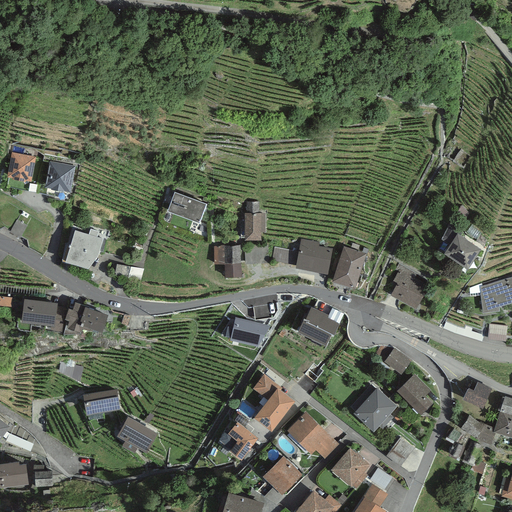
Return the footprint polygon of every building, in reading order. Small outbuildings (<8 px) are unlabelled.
[(36,156),(11,151),(7,177),(31,181),(36,156)] [(75,164),(50,160),(45,187),(70,192),(75,164)] [(207,208),(174,195),(166,215),(199,228),(207,208)] [(249,200),(248,208),(260,209),(260,200),(249,200)] [(265,211),(245,210),(244,238),(264,239),(265,211)] [(27,226),(16,219),(10,231),(20,237),(27,226)] [(104,239),(75,229),(66,260),(87,267),(100,252),(104,239)] [(479,247),(458,233),(445,253),(466,266),(479,247)] [(334,244),(301,238),(296,266),(328,272),(334,244)] [(240,243),(219,244),(220,276),(240,276),(240,243)] [(366,252),(344,245),(333,278),(356,285),(366,252)] [(291,260),(293,249),(277,246),(275,257),(291,260)] [(426,286),(404,274),(392,296),(415,308),(426,286)] [(511,275),(476,286),(477,311),(494,310),(494,305),(511,299),(511,275)] [(57,301),(24,297),(21,321),(54,325),(57,301)] [(109,313),(75,301),(73,308),(69,306),(65,315),(70,317),(67,324),(80,329),(81,327),(90,330),(91,327),(102,331),(109,313)] [(339,320),(309,307),(299,329),(330,342),(339,320)] [(270,324),(235,317),(230,336),(258,343),(270,324)] [(504,324),(488,323),(487,340),(503,341),(504,324)] [(408,361),(392,348),(383,360),(399,373),(408,361)] [(411,372),(392,388),(414,415),(434,398),(411,372)] [(268,397),(252,416),(268,430),(294,399),(265,374),(255,386),(268,397)] [(490,389),(469,380),(463,395),(484,404),(490,389)] [(377,385),(353,410),(373,429),(397,404),(377,385)] [(116,391),(86,395),(89,413),(118,409),(116,391)] [(511,397),(504,395),(500,408),(511,411),(511,397)] [(307,408),(286,428),(309,452),(316,446),(325,456),(339,442),(307,408)] [(511,415),(499,412),(494,429),(511,434),(511,415)] [(157,432),(127,414),(116,433),(145,449),(157,432)] [(469,414),(461,426),(475,436),(483,423),(469,414)] [(235,443),(230,448),(239,457),(258,438),(240,421),(227,435),(235,443)] [(484,423),(477,437),(491,443),(495,431),(493,430),(494,426),(484,423)] [(415,447),(400,436),(386,455),(400,466),(415,447)] [(462,444),(453,440),(448,452),(457,456),(462,444)] [(481,444),(470,440),(463,458),(473,462),(481,444)] [(350,445),(330,468),(352,488),(372,466),(350,445)] [(285,453),(263,472),(281,493),(303,475),(285,453)] [(26,460),(0,461),(0,481),(0,483),(27,482),(26,460)] [(372,477),(387,487),(395,475),(380,465),(372,477)] [(511,471),(502,469),(496,494),(506,497),(507,494),(511,494),(511,471)] [(52,470),(35,470),(35,485),(52,485),(52,470)] [(371,482),(351,511),(382,511),(384,509),(379,506),(388,494),(371,482)] [(316,487),(294,509),(297,511),(335,511),(338,509),(316,487)] [(261,511),(264,502),(227,490),(220,511),(261,511)]
